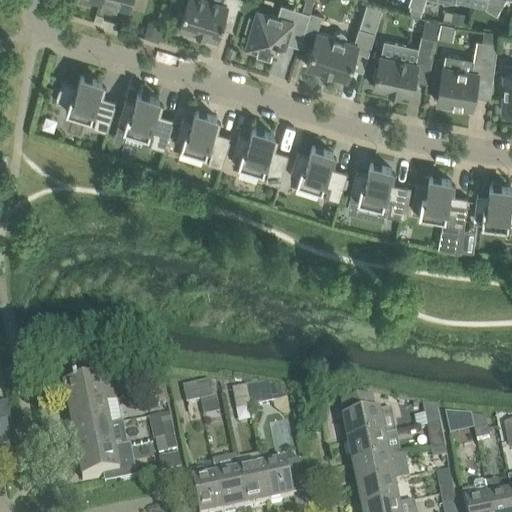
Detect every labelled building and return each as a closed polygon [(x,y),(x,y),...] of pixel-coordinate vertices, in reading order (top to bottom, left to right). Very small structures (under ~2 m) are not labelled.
[(186,0),(183,11),(180,11),(178,12),(175,20),(177,23),(179,23),(178,26),(217,38),(221,27),(233,31),(239,11),(242,0),(222,0),(222,3),(213,0),(186,0)] [(486,0),(485,7),(496,13),(504,0),(486,0)] [(250,30),(245,47),(274,56),(279,40),(286,42),(299,46),(304,29),(310,11),(281,3),(277,15),(256,8),(254,17),(249,16),(245,29),(250,30)] [(411,3),(408,11),(420,14),(422,7),(411,3)] [(310,11),(304,29),(316,32),(316,31),(317,31),(322,15),(310,11)] [(451,20),(451,21),(465,24),(468,14),(453,11),(451,20)] [(422,34),(435,37),(439,20),(425,17),(422,34)] [(143,36),(158,41),(165,22),(154,19),(148,21),(143,36)] [(438,36),(442,37),(454,29),(455,25),(441,22),(438,36)] [(311,46),(306,65),(347,78),(355,50),(368,54),(375,31),(358,26),(353,42),(346,40),(346,39),(346,38),(346,37),(346,36),(346,35),(345,35),(345,34),(344,33),(343,33),(343,32),(342,32),(341,32),(340,32),(339,32),(338,32),(337,32),(336,33),(335,33),(335,34),(334,35),(334,36),(317,31),(316,31),(316,32),(311,46)] [(483,29),(482,40),(494,42),(496,32),(483,29)] [(416,57),(431,60),(436,37),(435,37),(422,34),(421,34),(416,57)] [(445,54),(443,65),(436,101),(440,101),(442,105),(451,107),(454,104),(472,107),(477,78),(492,81),(494,61),(497,42),(494,42),(482,40),(476,39),(473,59),(445,54)] [(372,78),(374,78),(373,86),(389,89),(388,90),(399,93),(399,92),(410,94),(417,62),(380,54),(377,66),(375,66),(372,78)] [(499,89),(503,94),(502,111),(511,111),(511,73),(504,73),(504,76),(500,80),(499,89)] [(96,116),(93,127),(107,131),(116,101),(103,97),(106,87),(101,85),(102,81),(81,74),(77,86),(65,81),(65,80),(64,79),(62,82),(61,84),(59,88),(58,91),(57,94),(56,97),(56,100),(57,101),(58,100),(68,102),(66,110),(91,118),(92,115),(96,116)] [(118,122),(113,138),(149,148),(150,144),(164,149),(168,137),(173,118),(160,114),(163,104),(158,103),(159,99),(138,92),(135,102),(126,100),(127,99),(125,98),(119,117),(118,122)] [(208,162),(222,166),(225,155),(231,136),(218,132),(220,122),(216,120),(217,116),(195,110),(192,120),(184,117),(184,116),(183,116),(175,140),(181,142),(180,145),(205,153),(206,150),(211,151),(208,162)] [(260,170),(263,171),(264,168),(268,169),(265,180),(279,184),(288,154),(275,149),(278,140),(273,138),(274,134),(253,127),(250,137),(241,135),(241,134),(240,134),(232,160),(238,162),(238,163),(241,164),(240,169),(258,174),(260,170)] [(297,151),(291,170),(290,174),(298,177),(296,181),(321,189),(322,186),(328,187),(325,198),(337,202),(347,171),(333,167),(336,157),(332,156),(333,152),(312,145),(309,155),(297,151)] [(356,169),(351,188),(350,193),(358,195),(357,199),(382,205),(383,202),(389,203),(386,214),(399,217),(401,209),(401,208),(402,206),(406,186),(392,183),(395,173),(391,172),(391,168),(370,163),(368,172),(356,169)] [(449,226),(450,227),(449,240),(460,241),(462,228),(467,197),(453,195),(455,185),(451,184),(451,180),(429,176),(428,186),(416,183),(411,207),(420,209),(419,213),(444,218),(445,214),(451,215),(449,226)] [(476,194),(474,218),(482,219),(481,223),(507,226),(508,223),(511,223),(511,191),(511,192),(511,188),(489,185),(488,195),(476,194)] [(401,208),(401,209),(408,211),(412,188),(406,186),(402,206),(401,208)] [(68,412),(105,405),(115,403),(109,371),(83,377),(84,383),(63,387),(68,412)] [(145,396),(147,396),(164,391),(162,380),(153,382),(142,384),(145,396)] [(210,382),(197,385),(201,402),(214,400),(210,382)] [(201,402),(197,385),(183,388),(187,405),(201,402)] [(259,385),(246,388),(250,409),(262,407),(288,402),(285,388),(259,385)] [(250,409),(246,388),(232,391),(235,403),(237,412),(250,409)] [(164,391),(147,396),(149,408),(158,406),(158,408),(167,406),(164,391)] [(343,420),(348,444),(385,437),(380,413),(375,414),(372,399),(344,405),(347,419),(343,420)] [(0,404),(0,446),(10,445),(7,427),(12,426),(8,403),(0,404)] [(68,412),(73,435),(110,427),(105,405),(68,412)] [(425,420),(427,428),(441,425),(437,407),(425,406),(424,412),(425,420)] [(454,416),(446,416),(450,433),(457,432),(454,416)] [(472,417),(476,432),(477,442),(490,439),(486,419),(472,417)] [(154,431),(156,441),(174,437),(172,427),(163,428),(161,418),(151,421),(154,431)] [(73,435),(78,458),(128,447),(123,425),(110,427),(73,435)] [(427,428),(432,451),(445,448),(441,425),(427,428)] [(477,442),(476,432),(462,435),(464,444),(477,442)] [(174,437),(156,441),(159,455),(177,451),(174,437)] [(348,444),(352,467),(390,460),(385,437),(348,444)] [(128,447),(78,458),(83,481),(120,474),(117,461),(133,458),(130,446),(128,447)] [(445,448),(432,451),(433,460),(447,458),(445,448)] [(237,462),(239,472),(247,510),(270,505),(262,467),(260,457),(237,462)] [(352,467),(357,490),(394,483),(390,460),(352,467)] [(286,462),(262,467),(270,505),(294,500),(286,462)] [(222,511),(216,477),(205,480),(203,471),(190,474),(198,511),(222,511)] [(239,472),(216,477),(222,511),(236,511),(247,510),(239,472)] [(357,490),(361,511),(369,511),(399,506),(394,483),(357,490)] [(498,483),(486,485),(490,511),(511,511),(511,497),(511,495),(501,497),(498,483)] [(490,511),(486,485),(483,484),(476,485),(474,487),(474,491),(462,493),(464,505),(465,511),(490,511)] [(439,491),(440,497),(454,495),(452,488),(439,491)] [(457,511),(454,495),(440,497),(443,511),(457,511)]
